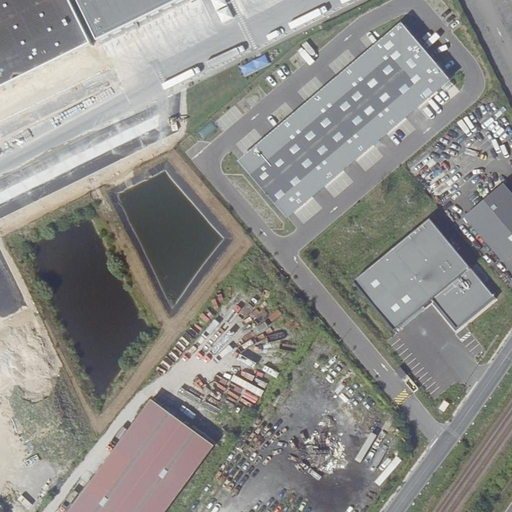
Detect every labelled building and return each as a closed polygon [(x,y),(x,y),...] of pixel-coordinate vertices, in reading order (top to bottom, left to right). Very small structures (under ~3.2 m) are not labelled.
[(0,0),(0,88),(91,45),(68,0),(0,0)] [(79,0),(98,39),(158,9),(176,0),(79,0)] [(218,14),(232,7),(228,0),(218,0),(212,3),(218,14)] [(450,75),(400,17),(237,155),(288,215),(450,75)] [(239,65),(243,75),(269,63),(264,53),(239,65)] [(24,114),(13,87),(0,91),(0,95),(9,120),(24,114)] [(432,200),(453,189),(439,163),(418,174),(432,200)] [(511,253),(511,190),(502,179),(463,213),(503,262),(511,253)] [(324,207),(298,223),(306,236),(332,220),(324,207)] [(495,294),(429,214),(351,277),(394,330),(434,297),(457,325),(495,294)] [(422,323),(433,333),(437,328),(426,319),(422,323)] [(419,381),(432,376),(430,370),(417,376),(419,381)] [(154,396),(69,511),(165,511),(217,441),(154,396)]
